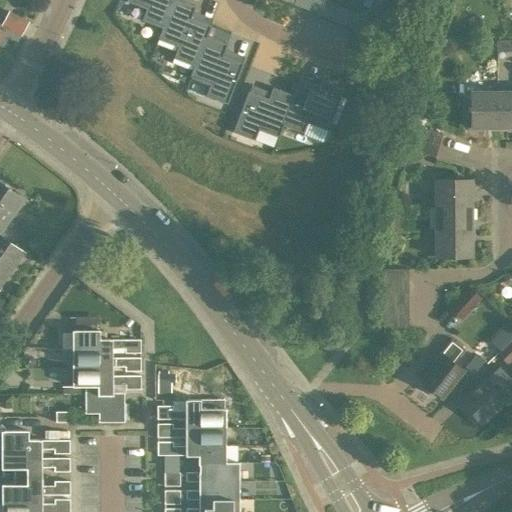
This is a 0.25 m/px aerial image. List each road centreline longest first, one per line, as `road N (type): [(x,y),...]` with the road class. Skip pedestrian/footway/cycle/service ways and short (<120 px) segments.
road 1 (residential): [(278,388),(190,275),(115,196)]
road 2 (residential): [(0,358),(115,196)]
road 3 (residential): [(433,434),(384,395),(278,388)]
road 4 (residential): [(506,219),(498,268),(481,277),(427,279),(427,320)]
road 5 (residential): [(358,511),(278,388)]
road 6 (residential): [(115,196),(12,112)]
road 7 (residential): [(12,112),(62,0)]
road 8 (residential): [(232,0),(268,32),(338,56)]
